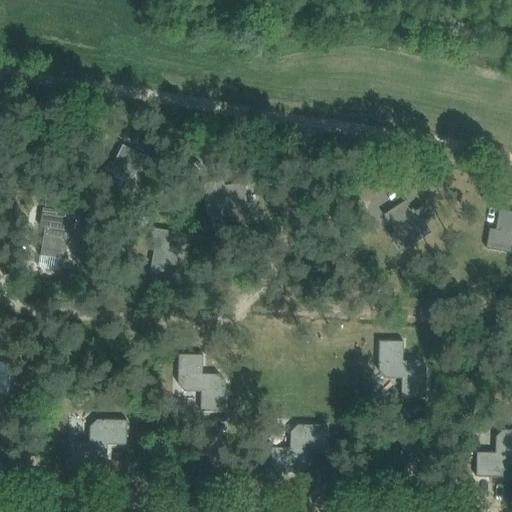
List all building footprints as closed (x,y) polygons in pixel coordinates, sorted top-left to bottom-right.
[(109,161),(100,179),(130,195),(139,178),(135,176),(144,156),(122,145),(113,163),(109,161)] [(221,215),(220,210),(248,208),(245,183),(224,185),(224,180),(204,182),(206,216),(221,215)] [(390,235),(401,252),(431,232),(423,220),(420,221),(406,199),(384,214),(396,231),(390,235)] [(489,228),(486,248),(511,252),(511,211),(498,209),(495,229),(489,228)] [(72,239),(75,218),(42,213),(39,229),(44,230),(40,254),(64,258),(68,238),(72,239)] [(81,213),(80,219),(89,221),(91,214),(81,213)] [(182,254),(186,233),(153,226),(150,242),(155,243),(150,268),(174,273),(178,253),(182,254)] [(403,341),(379,341),(378,370),(385,377),(401,378),(401,397),(425,398),(425,368),(419,361),(403,360),(403,341)] [(203,355),(178,354),(178,383),(185,391),(201,391),(200,410),(224,411),(225,381),(218,374),(202,374),(203,355)] [(126,444),(126,419),(97,419),(89,426),(89,442),(70,441),(70,466),(99,466),(107,459),(107,444),(126,444)] [(327,449),(327,424),(298,424),(290,431),(290,446),(271,446),(270,471),(299,471),(307,464),(308,448),(327,449)] [(475,452),(475,476),(505,476),(511,470),(511,429),(504,429),(496,436),(496,452),(475,452)]
